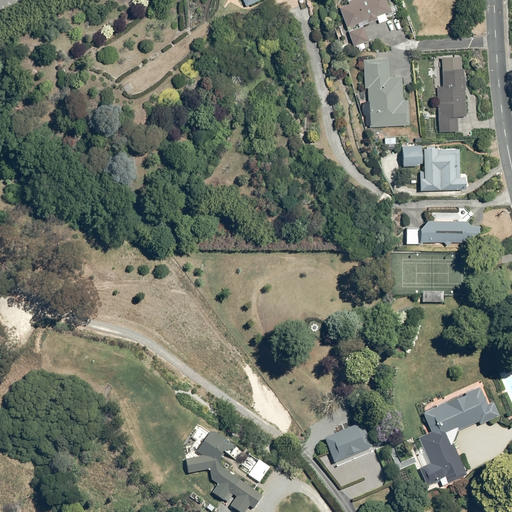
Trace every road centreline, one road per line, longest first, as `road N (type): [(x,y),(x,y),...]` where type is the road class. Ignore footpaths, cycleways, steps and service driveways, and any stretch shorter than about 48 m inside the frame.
road 1 (unknown): [(0,282),(48,310),(147,338),(298,448),(345,511)]
road 2 (residential): [(494,0),(511,163)]
